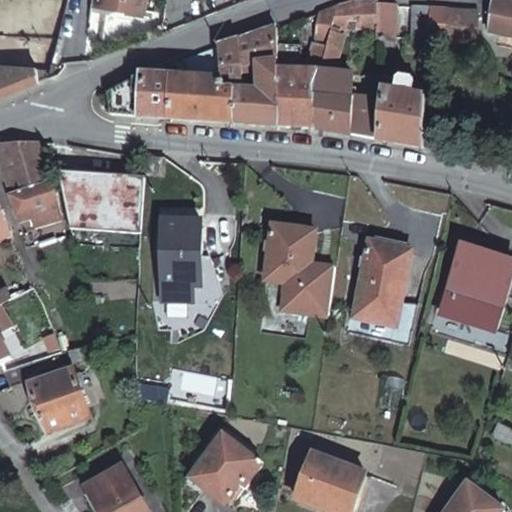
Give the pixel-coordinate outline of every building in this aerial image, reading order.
[(99,0),(99,2),(145,9),(145,0),(99,0)] [(511,3),(495,0),(491,0),(487,31),(510,36),(509,44),(511,44),(511,3)] [(320,130),(378,140),(379,102),(353,100),(352,78),(334,75),(343,40),(338,39),(339,33),(378,28),(377,3),(375,2),(372,3),(364,2),(354,4),(340,9),(331,41),(330,45),(323,69),(322,73),(317,89),(320,130)] [(61,58),(92,59),(94,5),(63,4),(61,58)] [(331,41),(340,9),(320,16),(317,39),(331,41)] [(410,41),(429,41),(429,10),(410,9),(410,41)] [(448,41),(448,10),(431,10),(432,38),(448,41)] [(464,43),(463,41),(464,11),(448,10),(448,41),(464,43)] [(477,43),(477,39),(478,11),(464,11),(463,41),(477,43)] [(282,60),(280,29),(224,48),(226,90),(245,90),(244,68),(260,66),(281,65),(282,60)] [(323,69),(330,45),(315,43),(310,68),(323,69)] [(226,90),(224,48),(174,65),(174,77),(173,119),(227,123),(226,90)] [(379,79),(378,53),(362,55),(363,81),(379,79)] [(284,127),(320,130),(317,89),(322,73),(287,71),(286,61),(282,60),(281,65),(282,70),(279,70),(284,127)] [(0,97),(41,81),(37,67),(0,65),(0,97)] [(227,123),(284,127),(279,70),(282,70),(281,65),(260,66),(261,90),(245,90),(226,90),(227,123)] [(48,79),(49,68),(37,67),(41,81),(48,79)] [(139,117),(173,119),(174,77),(146,75),(145,82),(138,82),(136,97),(139,97),(139,117)] [(383,141),(427,149),(428,98),(416,96),(419,86),(416,81),(404,79),(403,82),(388,80),(383,141)] [(0,155),(12,195),(56,184),(47,146),(0,146),(0,155)] [(92,146),(94,161),(121,161),(121,147),(92,146)] [(170,161),(151,159),(150,176),(169,178),(170,161)] [(70,176),(69,231),(146,232),(146,177),(70,176)] [(19,215),(61,206),(56,184),(12,195),(16,207),(19,215)] [(0,244),(14,237),(4,210),(0,211),(0,244)] [(206,224),(168,222),(166,302),(196,302),(197,286),(205,287),(206,224)] [(318,234),(275,227),(267,280),(309,287),(318,234)] [(413,252),(370,244),(355,320),(397,327),(413,252)] [(511,275),(511,264),(463,249),(449,290),(453,291),(445,313),(495,329),(511,275)] [(0,366),(12,360),(0,336),(0,317),(4,316),(0,308),(0,366)] [(31,363),(7,371),(13,390),(33,384),(48,432),(90,419),(75,373),(42,383),(35,361),(31,363)] [(268,464),(228,438),(204,472),(209,475),(202,485),(229,504),(243,484),(251,488),(268,464)] [(353,511),(366,481),(314,457),(296,501),(321,511),(353,511)] [(118,467),(85,486),(99,511),(140,511),(143,510),(118,467)] [(496,511),(467,491),(452,511),(496,511)]
